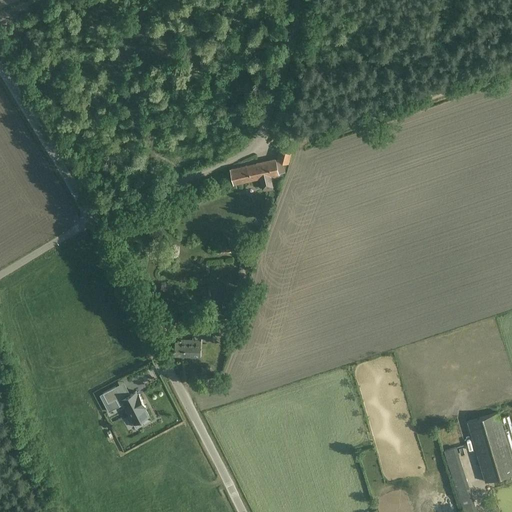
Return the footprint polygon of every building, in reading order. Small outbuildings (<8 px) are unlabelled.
[(280,161),(288,163),(289,164),(292,152),(280,149),(277,161),(276,161),(276,160),(231,170),(234,184),(260,178),(262,188),(272,186),(270,176),(279,174),(277,165),(280,164),(280,161)] [(168,201),(171,209),(182,205),(179,198),(168,201)] [(176,341),(175,355),(201,356),(201,339),(178,339),(178,341),(176,341)] [(116,387),(103,393),(108,403),(121,396),(116,387)] [(131,394),(121,399),(124,404),(136,428),(143,424),(142,421),(150,416),(145,407),(146,407),(139,394),(138,394),(136,391),(131,394)] [(511,460),(497,413),(467,423),(485,483),(511,474),(511,460)] [(477,511),(458,447),(446,451),(464,511),(477,511)]
